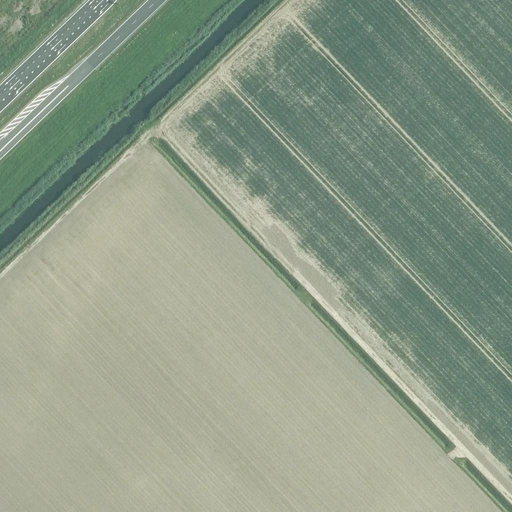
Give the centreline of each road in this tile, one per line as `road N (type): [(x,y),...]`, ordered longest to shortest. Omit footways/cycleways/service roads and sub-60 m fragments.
road 1 (trunk): [(0,150),(157,0)]
road 2 (trunk): [(98,0),(0,95)]
